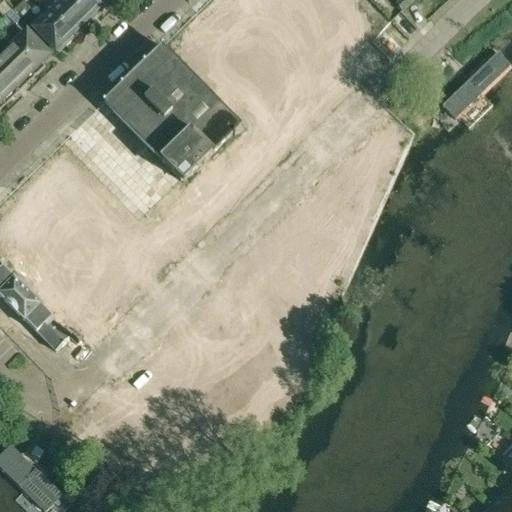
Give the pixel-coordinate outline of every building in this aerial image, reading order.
[(68,0),(64,0),(50,14),(72,37),(88,21),(68,0)] [(106,4),(101,0),(68,0),(88,21),(106,4)] [(399,0),(395,5),(401,11),(411,3),(408,0),(399,0)] [(23,4),(16,12),(15,13),(23,21),(32,13),(23,4)] [(6,17),(15,26),(21,21),(12,11),(6,17)] [(33,30),(55,53),(72,37),(50,14),(33,30)] [(176,31),(102,104),(182,185),(256,113),(233,89),(190,45),(178,34),(176,31)] [(41,64),(49,57),(26,34),(0,59),(0,112),(45,69),(41,64)] [(511,61),(492,40),(443,94),(434,106),(467,142),(502,109),(489,95),(511,72),(511,61)] [(338,151),(327,172),(347,182),(357,160),(338,151)] [(307,183),(278,211),(288,221),(317,193),(307,183)] [(36,333),(39,337),(52,323),(48,318),(0,271),(0,298),(23,322),(35,334),(36,333)] [(226,322),(250,312),(236,278),(212,289),(226,322)] [(9,444),(0,453),(0,468),(44,511),(61,496),(9,444)] [(35,448),(31,456),(39,460),(44,453),(35,448)] [(511,451),(501,463),(511,474),(511,451)] [(511,511),(511,501),(504,494),(489,510),(490,511),(511,511)]
